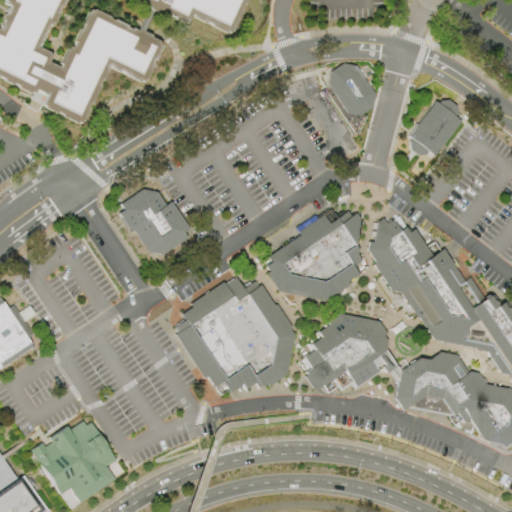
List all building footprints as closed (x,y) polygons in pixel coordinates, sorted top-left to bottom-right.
[(0,79),(0,18),(6,6),(1,3),(2,0),(64,0),(51,27),(48,25),(38,47),(51,54),(47,62),(56,66),(66,45),(69,46),(89,6),(162,42),(142,84),(107,66),(78,125),(40,106),(45,95),(33,89),(30,95),(0,79)] [(134,0),(242,0),(226,35),(187,16),(184,24),(134,0)] [(341,63),(354,66),(373,94),(370,107),(357,116),(343,113),(325,85),(328,72),(341,63)] [(406,136),(433,101),(436,104),(439,101),(447,100),(455,106),(456,114),(453,117),(459,122),(432,157),(426,152),(423,155),(416,156),(408,149),(407,142),(409,139),(406,136)] [(187,229),(169,202),(163,205),(155,192),(140,189),(118,204),(122,210),(116,213),(129,232),(131,230),(145,252),(161,255),(185,238),(182,232),(187,229)] [(324,301),(348,285),(346,282),(357,275),(351,267),(360,261),(354,253),(357,252),(353,246),(358,219),(354,213),(349,217),(345,212),(342,213),(341,211),(332,216),(328,210),(315,219),(313,215),(294,228),(298,235),(265,257),(269,262),(264,266),(267,271),(264,273),(276,291),(324,301)] [(365,250),(374,263),(371,264),(389,291),(398,293),(414,317),(416,318),(431,340),(475,349),(476,351),(485,352),(499,374),(509,376),(511,381),(511,321),(500,303),(494,306),(487,296),(482,299),(468,278),(462,282),(441,249),(430,256),(412,229),(407,232),(403,227),(397,230),(390,219),(384,223),(381,218),(375,222),(371,243),(367,242),(365,250)] [(242,384),(245,389),(256,381),(262,390),(285,375),(293,335),(259,285),(256,287),(252,282),(249,284),(248,281),(240,287),(234,278),(223,285),(221,282),(188,304),(190,307),(180,314),(183,320),(172,327),(176,332),(172,335),(202,379),(205,377),(213,387),(221,382),(228,393),(242,384)] [(0,367),(31,347),(25,338),(30,334),(11,305),(5,309),(0,301),(0,367)] [(393,366),(383,350),(385,341),(382,336),(385,333),(377,321),(337,314),(325,322),(327,325),(316,332),(316,333),(306,339),(310,345),(299,352),(302,358),(297,361),(306,375),(302,377),(312,391),(329,380),(338,392),(348,385),(352,390),(379,372),(380,374),(381,373),(382,374),(388,370),(393,366)] [(482,441),(500,444),(502,447),(511,440),(511,395),(508,389),(484,384),(477,373),(467,371),(466,372),(454,355),(437,352),(426,360),(417,358),(397,371),(395,380),(392,399),(399,411),(405,407),(406,409),(448,417),(455,412),(462,423),(467,419),(482,441)] [(388,370),(395,380),(397,371),(393,366),(388,370)] [(77,503),(112,479),(104,467),(113,460),(88,423),(83,426),(80,421),(67,430),(64,426),(46,438),(49,443),(43,447),(40,442),(28,451),(58,495),(67,489),(77,503)] [(0,490),(16,480),(0,456),(0,490)] [(0,511),(0,490),(16,480),(22,476),(47,511),(0,511)]
